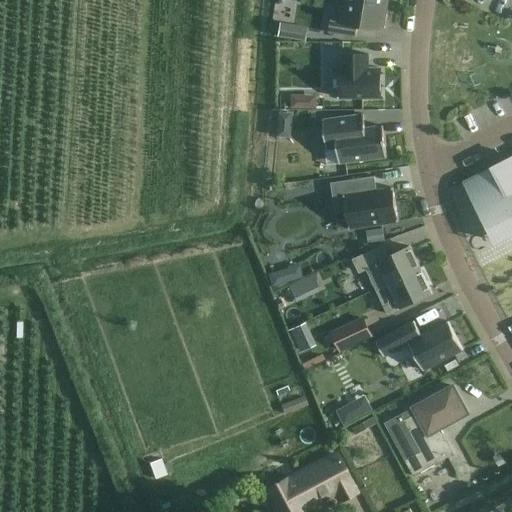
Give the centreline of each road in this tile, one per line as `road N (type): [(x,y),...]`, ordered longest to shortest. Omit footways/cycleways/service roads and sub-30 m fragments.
road 1 (residential): [(427,170),(449,236),(511,357)]
road 2 (residential): [(428,0),(419,73),(427,170)]
